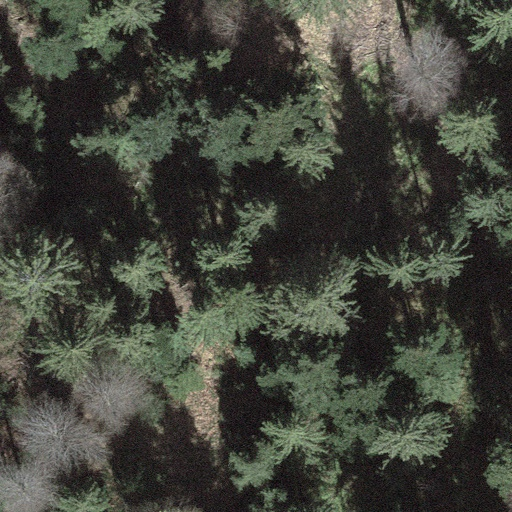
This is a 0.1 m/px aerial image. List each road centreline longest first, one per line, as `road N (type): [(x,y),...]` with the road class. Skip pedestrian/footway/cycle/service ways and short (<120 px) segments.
road 1 (track): [(382,0),(381,142),(327,441),(328,511)]
road 2 (track): [(381,142),(511,57)]
